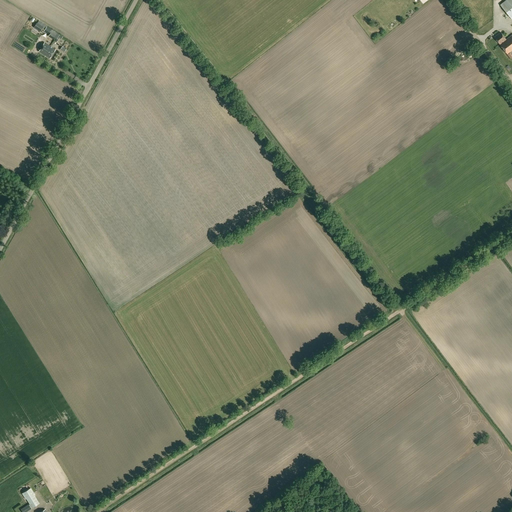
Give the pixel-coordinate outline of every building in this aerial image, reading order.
[(511,0),(506,0),(500,5),(511,19),(511,0)] [(385,10),(381,13),(385,20),(390,17),(385,10)] [(393,16),(386,20),(390,26),(397,22),(393,16)] [(33,28),(40,32),(43,27),(37,23),(33,28)] [(48,36),(57,42),(59,39),(60,38),(61,39),(63,37),(47,27),(44,31),(50,34),(48,36)] [(511,35),(506,40),(501,32),(494,37),(507,54),(511,50),(511,35)] [(38,51),(49,58),(55,49),(44,43),(38,51)] [(20,509),(21,511),(26,511),(31,509),(32,508),(39,504),(33,494),(34,494),(30,488),(22,493),(26,499),(30,504),(28,505),(28,504),(20,509)]
